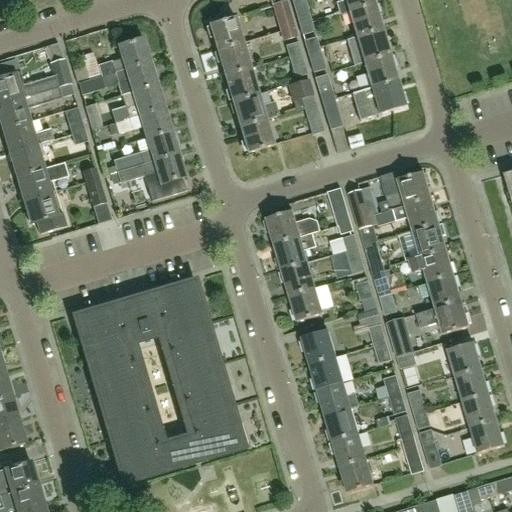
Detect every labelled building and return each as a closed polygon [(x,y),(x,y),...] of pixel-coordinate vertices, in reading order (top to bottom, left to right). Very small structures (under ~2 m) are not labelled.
[(286,0),(270,0),(284,42),(299,38),(286,0)] [(306,0),(296,0),(293,1),(303,37),(316,33),(306,0)] [(343,0),(344,2),(337,4),(340,15),(347,13),(348,14),(374,6),(372,0),(343,0)] [(348,14),(355,39),(345,42),(382,32),(374,6),(348,14)] [(231,49),(242,45),(234,20),(208,27),(216,53),(218,53),(219,52),(231,49)] [(389,57),(382,32),(345,42),(353,68),(363,65),(389,57)] [(319,50),(321,50),(317,38),(304,42),(309,59),(320,56),(319,50)] [(123,61),(126,71),(151,64),(144,41),(119,48),(123,61)] [(303,61),(304,60),(299,44),(286,47),(291,63),(303,60),(303,61)] [(250,71),(242,45),(231,49),(219,52),(218,53),(216,53),(224,79),(250,71)] [(327,70),(321,50),(319,50),(320,56),(309,59),(314,74),(327,70)] [(76,71),(74,72),(78,86),(89,83),(102,79),(115,75),(112,64),(112,63),(97,67),(93,54),(81,58),(84,69),(76,71)] [(389,57),(363,65),(370,90),(397,82),(389,57)] [(303,60),(291,63),(296,79),(309,76),(304,60),(303,61),(303,60)] [(0,67),(0,107),(44,94),(59,90),(71,86),(64,61),(52,65),(56,79),(23,88),(16,63),(0,67)] [(115,75),(102,79),(106,90),(119,86),(122,98),(123,97),(158,86),(151,64),(126,71),(115,75)] [(250,71),(224,79),(231,104),(257,97),(250,71)] [(334,101),(335,101),(328,76),(315,79),(321,96),(332,93),(334,101)] [(311,81),(298,85),(287,88),(294,109),(285,111),(286,116),(304,110),(301,101),(315,97),(311,81)] [(397,82),(370,90),(351,96),(359,122),(405,109),(397,82)] [(89,83),(78,86),(81,98),(85,97),(92,94),(89,83)] [(71,86),(59,90),(62,100),(74,96),(71,86)] [(158,86),(123,97),(126,109),(113,113),(116,125),(130,120),(140,117),(165,110),(158,86)] [(343,128),(335,101),(334,101),(332,93),(321,96),(331,131),(343,128)] [(27,112),(47,106),(44,94),(0,107),(0,121),(3,132),(30,124),(27,112)] [(231,104),(239,130),(265,122),(280,117),(275,103),(261,108),(257,97),(231,104)] [(326,133),(315,97),(301,101),(304,110),(286,116),(305,111),(313,137),(326,133)] [(112,111),(92,115),(89,102),(82,103),(85,119),(89,118),(93,136),(116,132),(112,111)] [(165,110),(140,117),(130,120),(133,132),(143,130),(147,141),(172,133),(165,110)] [(130,120),(116,125),(119,133),(120,136),(133,132),(130,120)] [(265,122),(239,130),(247,155),(273,148),(265,122)] [(81,123),(68,127),(71,136),(84,132),(81,123)] [(30,124),(3,132),(10,156),(41,147),(38,135),(34,136),(30,124)] [(84,132),(71,136),(75,147),(87,143),(84,132)] [(150,151),(114,162),(115,167),(117,173),(117,174),(154,163),(179,155),(172,133),(147,141),(150,151)] [(41,147),(10,156),(17,179),(44,171),(40,159),(44,157),(41,147)] [(154,163),(117,174),(121,184),(121,185),(133,182),(144,178),(152,203),(187,192),(186,191),(182,180),(186,179),(179,155),(154,163)] [(44,171),(17,179),(24,203),(55,193),(52,183),(68,179),(64,165),(44,171)] [(87,184),(101,180),(98,169),(84,173),(87,184)] [(425,173),(406,179),(403,171),(381,178),(388,202),(380,204),(383,213),(432,200),(425,173)] [(117,173),(109,176),(113,187),(121,184),(117,174),(117,173)] [(101,180),(87,184),(99,226),(113,222),(101,180)] [(339,228),(351,224),(342,191),(329,194),(338,228),(339,228)] [(355,214),(367,211),(361,191),(349,195),(355,214)] [(55,193),(24,203),(31,228),(35,227),(38,237),(66,228),(63,216),(58,218),(54,205),(58,204),(55,193)] [(440,225),(432,200),(383,213),(392,211),(397,225),(410,221),(413,233),(440,225)] [(367,211),(355,214),(360,230),(372,227),(367,211)] [(267,220),(267,221),(264,224),(267,234),(271,235),(275,246),(321,232),(318,223),(310,220),(297,224),(293,212),(267,220)] [(354,233),(351,224),(339,228),(342,236),(354,233)] [(440,225),(413,233),(421,259),(447,251),(443,237),(447,236),(444,226),(440,227),(440,225)] [(374,227),(360,232),(366,254),(372,252),(372,251),(371,249),(378,247),(377,244),(378,243),(374,227)] [(322,234),(321,232),(275,246),(282,272),(309,264),(305,252),(317,249),(313,236),(322,234)] [(355,237),(345,240),(351,260),(357,258),(356,254),(360,253),(355,237)] [(372,252),(366,254),(371,271),(383,267),(378,247),(371,249),(372,251),(372,252)] [(447,251),(421,259),(409,262),(413,275),(425,271),(428,285),(455,277),(447,251)] [(357,258),(351,260),(355,276),(366,273),(360,253),(356,254),(357,258)] [(309,264),(282,272),(290,297),(316,289),(309,264)] [(392,295),(394,295),(389,277),(376,281),(382,300),(386,299),(385,295),(392,293),(392,295)] [(428,285),(433,300),(422,302),(426,313),(462,303),(455,277),(428,285)] [(151,295),(153,302),(120,312),(118,304),(99,310),(74,317),(105,423),(123,485),(201,463),(207,461),(245,450),(195,282),(151,295)] [(371,282),(358,286),(363,303),(376,299),(371,282)] [(316,289),(290,297),(298,323),(324,315),(316,289)] [(400,313),(394,295),(392,295),(392,293),(385,295),(386,299),(382,300),(387,317),(386,317),(389,325),(408,320),(405,311),(400,313)] [(426,313),(416,316),(420,330),(440,325),(443,336),(469,329),(462,303),(426,313)] [(363,327),(380,322),(382,322),(379,311),(360,316),(363,326),(363,327)] [(51,317),(37,317),(37,341),(50,342),(51,317)] [(414,354),(404,321),(389,325),(399,358),(414,354)] [(363,327),(363,326),(354,329),(356,338),(372,333),(377,350),(383,348),(382,344),(388,342),(384,326),(382,326),(380,322),(363,327)] [(310,366),(336,358),(329,332),(302,340),(310,366)] [(383,348),(377,350),(381,366),(394,362),(388,342),(382,344),(383,348)] [(456,379),(482,371),(474,345),(448,353),(456,379)] [(418,367),(414,354),(399,358),(403,371),(418,367)] [(344,384),(336,358),(310,366),(318,392),(344,384)] [(412,370),(405,373),(409,388),(417,386),(412,370)] [(489,397),(482,371),(456,379),(463,404),(489,397)] [(0,401),(12,398),(5,375),(0,376),(0,401)] [(395,394),(403,392),(398,377),(386,381),(391,400),(397,399),(395,394)] [(348,398),(344,384),(318,392),(325,417),(352,409),(359,407),(356,395),(348,398)] [(397,399),(391,400),(396,417),(409,413),(403,392),(395,394),(397,399)] [(421,410),(427,408),(422,392),(410,395),(416,416),(422,414),(421,410)] [(489,397),(463,404),(471,429),(497,422),(489,397)] [(0,401),(0,426),(18,421),(12,398),(0,401)] [(422,414),(416,416),(420,432),(433,428),(427,408),(421,410),(422,414)] [(352,409),(325,417),(333,443),(359,435),(352,409)] [(406,433),(414,431),(410,417),(397,420),(403,439),(408,437),(406,433)] [(18,421),(0,426),(0,452),(25,445),(18,421)] [(497,422),(471,429),(478,455),(504,448),(497,422)] [(426,473),(414,431),(406,433),(408,437),(403,439),(414,476),(426,473)] [(434,431),(421,435),(432,471),(444,468),(434,431)] [(367,460),(359,435),(333,443),(341,468),(367,460)] [(367,460),(341,468),(348,494),(374,486),(367,460)] [(0,497),(38,487),(31,464),(5,472),(0,473),(0,497)] [(511,479),(494,485),(496,491),(499,490),(501,496),(511,493),(511,479)] [(496,491),(494,485),(478,490),(482,502),(483,502),(501,496),(499,490),(496,491)] [(0,497),(0,502),(2,510),(0,510),(0,511),(36,511),(44,510),(38,487),(0,497)] [(191,511),(203,511),(202,490),(165,492),(165,511),(191,511)] [(478,490),(454,498),(458,511),(474,511),(473,508),(484,504),(483,502),(482,502),(478,490)] [(458,511),(454,498),(418,509),(419,511),(458,511)]
